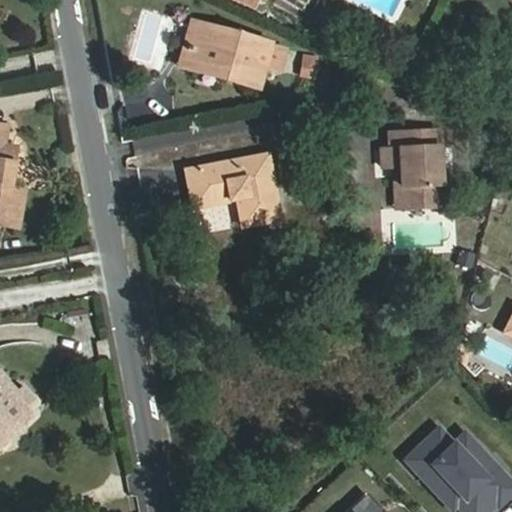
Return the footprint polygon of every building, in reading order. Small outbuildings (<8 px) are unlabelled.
[(234,74),(232,81),(252,87),(259,63),(278,69),(284,50),(264,45),(265,43),(194,23),(184,60),(234,74)] [(182,67),(232,81),(234,74),(184,60),(182,67)] [(6,129),(0,127),(0,227),(16,230),(23,192),(7,189),(14,148),(3,146),(6,129)] [(399,168),(401,209),(441,208),(438,132),(387,134),(388,149),(380,149),(381,170),(391,169),(399,168)] [(278,219),(267,156),(185,171),(191,209),(236,202),(240,226),(278,219)] [(394,210),(401,209),(399,168),(391,169),(394,210)] [(0,433),(24,411),(33,403),(20,388),(14,394),(0,378),(0,433)] [(24,411),(0,433),(0,444),(30,417),(24,411)] [(511,490),(460,436),(449,447),(434,431),(401,462),(416,478),(428,468),(459,501),(452,507),(456,511),(481,511),(477,507),(485,499),(491,505),(494,508),(511,490)] [(459,501),(428,468),(416,478),(448,511),(452,507),(459,501)] [(379,511),(365,497),(349,511),(379,511)] [(477,507),(481,511),(483,511),(491,505),(485,499),(477,507)]
